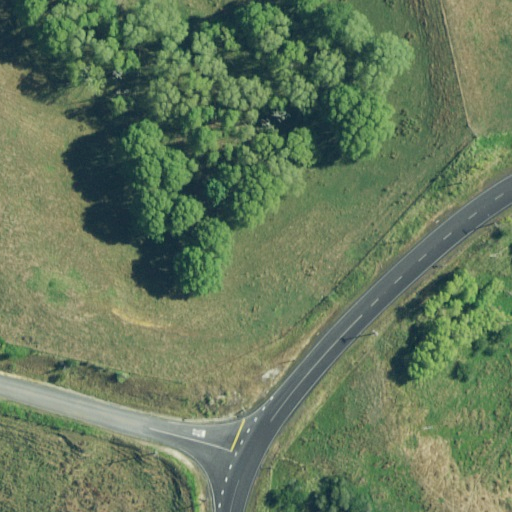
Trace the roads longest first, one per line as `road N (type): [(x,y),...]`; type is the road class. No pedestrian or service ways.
road 1 (tertiary): [(248,458),(309,370),(425,250),(511,191)]
road 2 (unclassified): [(248,458),(0,383)]
